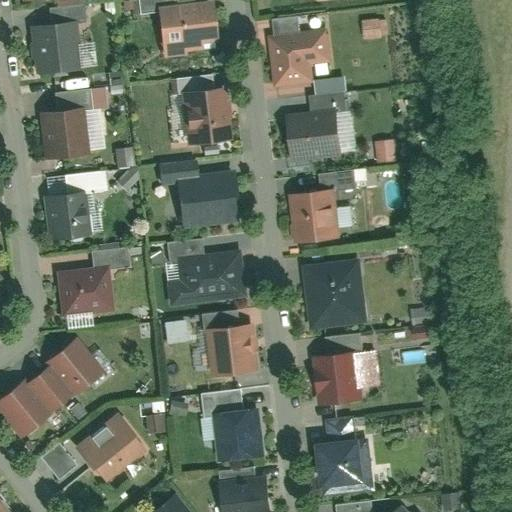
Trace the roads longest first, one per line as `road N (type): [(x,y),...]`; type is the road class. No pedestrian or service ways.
road 1 (residential): [(243,0),(303,511)]
road 2 (residential): [(0,25),(36,312),(24,340),(0,358)]
